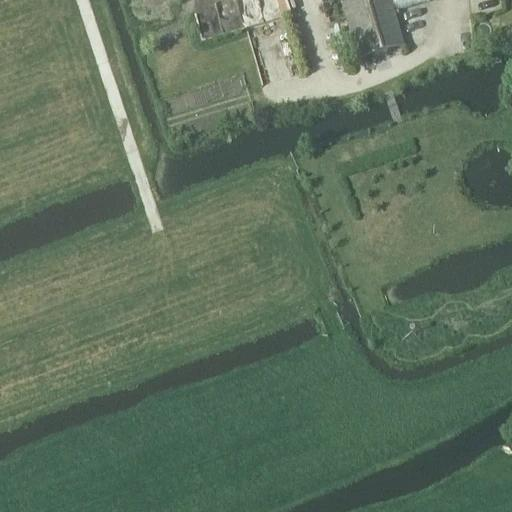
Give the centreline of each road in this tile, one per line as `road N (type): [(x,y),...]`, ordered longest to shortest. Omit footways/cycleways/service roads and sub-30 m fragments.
road 1 (track): [(311,274),(202,246),(156,224),(81,0)]
road 2 (track): [(311,274),(357,388),(115,481)]
road 3 (track): [(357,388),(403,406),(511,366)]
